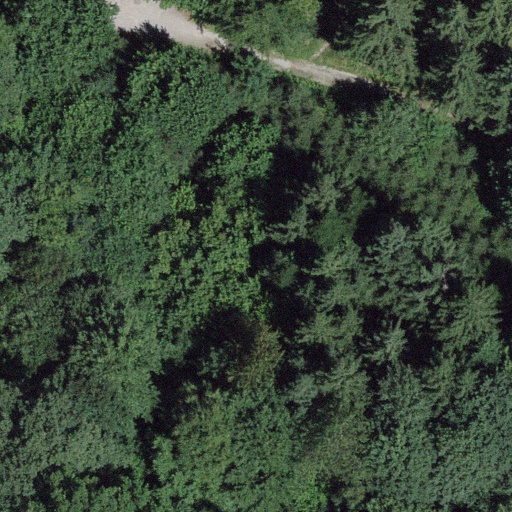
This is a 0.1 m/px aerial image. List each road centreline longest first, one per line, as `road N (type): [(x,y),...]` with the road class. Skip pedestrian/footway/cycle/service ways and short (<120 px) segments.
road 1 (track): [(299,70),(84,0)]
road 2 (track): [(84,511),(0,305)]
road 3 (track): [(511,131),(299,70)]
